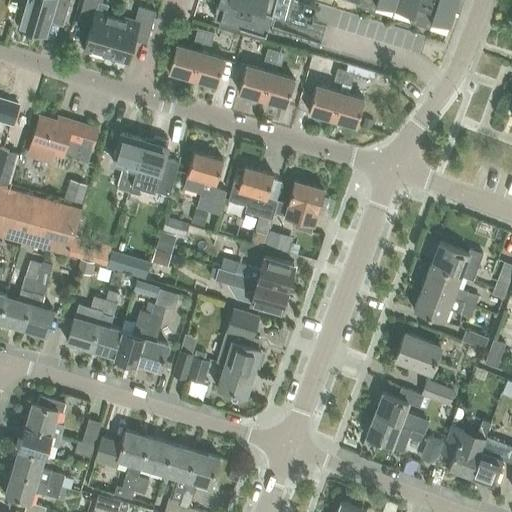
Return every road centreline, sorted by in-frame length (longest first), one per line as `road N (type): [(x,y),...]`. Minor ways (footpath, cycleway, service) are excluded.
road 1 (residential): [(390,167),(0,53)]
road 2 (residential): [(287,447),(390,167)]
road 3 (residential): [(287,447),(6,362)]
road 4 (residential): [(390,167),(460,61),(482,0)]
road 5 (residential): [(463,511),(287,447)]
road 6 (residential): [(511,212),(390,167)]
